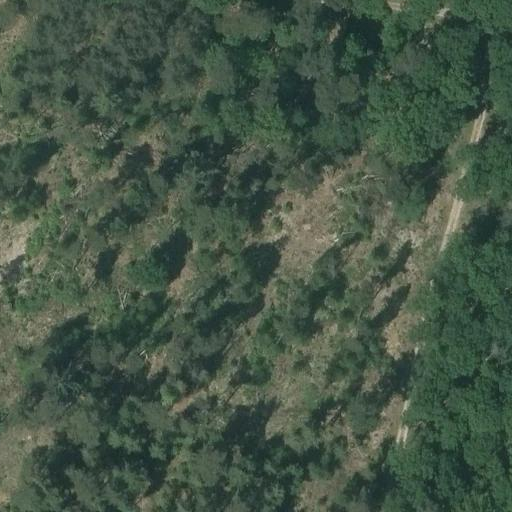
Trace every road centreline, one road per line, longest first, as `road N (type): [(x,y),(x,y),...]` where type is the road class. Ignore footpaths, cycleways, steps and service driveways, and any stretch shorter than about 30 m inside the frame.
road 1 (track): [(382,511),(488,66),(490,18)]
road 2 (track): [(327,0),(511,20)]
